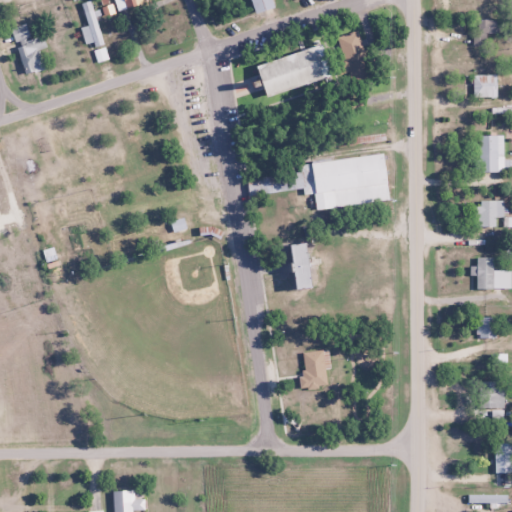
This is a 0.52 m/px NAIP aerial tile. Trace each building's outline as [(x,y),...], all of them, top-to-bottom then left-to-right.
[(85,46),(102,43),(93,0),(81,2),(86,25),(81,27),(85,46)] [(114,0),(118,9),(145,0),(114,0)] [(249,0),(253,13),(272,8),(269,0),(249,0)] [(498,33),(498,0),(475,0),(475,43),(485,44),(485,32),(498,33)] [(14,41),(29,36),(25,24),(10,29),(14,41)] [(38,49),(46,47),(44,36),(16,44),(24,74),(43,69),(38,49)] [(330,77),(322,45),(254,63),(263,95),(330,77)] [(471,96),(496,96),(496,74),(471,74),(471,96)] [(502,156),(502,135),(479,135),(479,172),(497,172),(497,156),(502,156)] [(303,189),(304,194),(314,193),(316,209),(388,200),(382,153),(299,164),(300,172),(247,178),(249,195),(303,189)] [(495,227),(495,217),(503,217),(503,200),(475,200),(475,227),(495,227)] [(171,218),(172,231),(184,229),(183,217),(171,218)] [(287,245),(291,289),(308,288),(304,243),(287,245)] [(511,288),(511,270),(493,270),(493,257),(474,257),(474,273),(476,273),(475,289),(511,288)] [(476,317),(476,337),(495,337),(495,317),(476,317)] [(325,382),(325,369),(328,369),(328,345),(306,345),(306,382),(325,382)] [(479,383),(479,408),(503,408),(503,383),(479,383)] [(495,472),(509,472),(509,443),(495,443),(495,472)] [(112,511),(131,511),(131,509),(144,509),(144,498),(133,498),(133,490),(112,490),(112,511)] [(507,493),(467,493),(467,503),(507,503),(507,493)]
